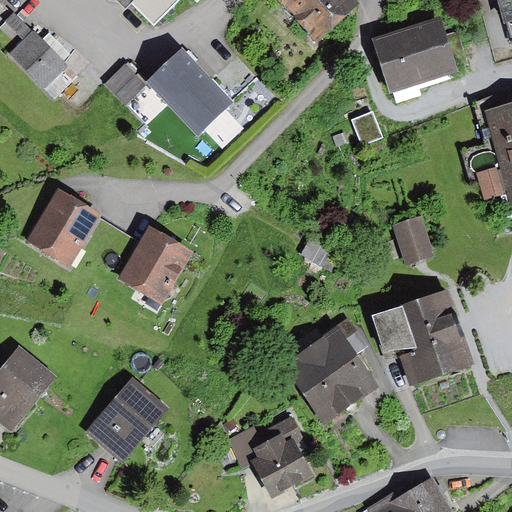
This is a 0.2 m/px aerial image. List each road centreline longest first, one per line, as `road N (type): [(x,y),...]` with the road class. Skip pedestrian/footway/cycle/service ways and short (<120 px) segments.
road 1 (residential): [(216,187),(362,42),(375,0)]
road 2 (residential): [(511,468),(450,466),(313,511)]
